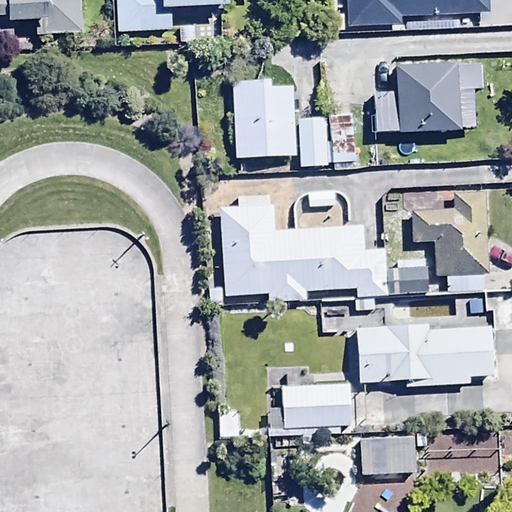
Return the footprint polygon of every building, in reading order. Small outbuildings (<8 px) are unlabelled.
[(0,0),(0,39),(11,40),(11,22),(34,21),(35,38),(81,37),(79,0),(0,0)] [(114,0),(115,35),(170,34),(169,10),(227,9),(226,1),(252,0),(251,0),(114,0)] [(404,6),(403,0),(342,0),(343,11),(333,12),(334,24),(346,23),(346,28),(383,27),(383,23),(390,23),(389,7),(404,6)] [(403,0),(404,6),(405,14),(500,11),(499,0),(403,0)] [(373,118),(374,134),(474,130),(473,93),(481,93),(480,65),(392,68),(393,96),(371,97),(371,107),(364,107),(365,118),(373,118)] [(271,83),(229,85),(233,162),(294,159),(291,90),(271,91),(271,83)] [(350,114),(325,117),(330,166),(354,164),(350,114)] [(324,122),(296,123),(297,170),(325,170),(324,122)] [(433,279),(445,278),(446,296),(466,295),(465,277),(487,276),(482,194),(449,196),(450,212),(409,215),(411,246),(431,245),(433,279)] [(237,211),(218,212),(223,299),(266,297),(266,304),(304,301),(304,296),(354,293),(354,299),(384,298),(381,253),(361,254),(359,228),(274,233),(272,209),(266,210),(266,199),(236,201),(237,211)] [(424,272),(390,273),(391,298),(425,297),(424,272)] [(426,328),(354,332),(357,387),(404,384),(404,391),(467,387),(467,380),(492,379),(488,328),(426,332),(426,328)] [(339,437),(339,430),(350,430),(348,386),(281,390),(283,433),(292,433),(293,440),(339,437)] [(411,439),(357,441),(359,478),(413,476),(411,439)]
